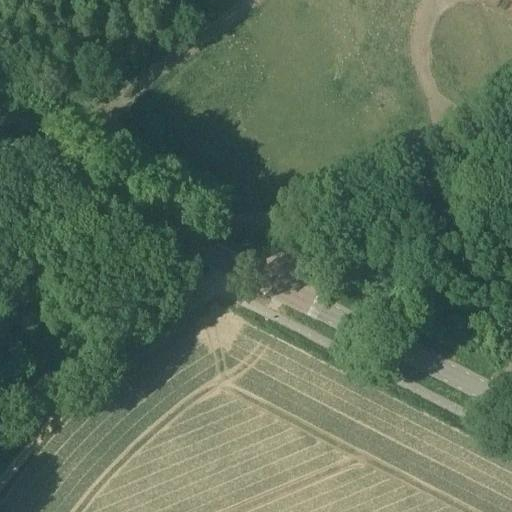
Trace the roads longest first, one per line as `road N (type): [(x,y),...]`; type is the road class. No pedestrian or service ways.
road 1 (track): [(0,484),(149,328),(243,267)]
road 2 (tertiary): [(511,403),(243,267)]
road 3 (unclassified): [(243,267),(511,135)]
road 4 (tertiary): [(243,267),(0,146)]
